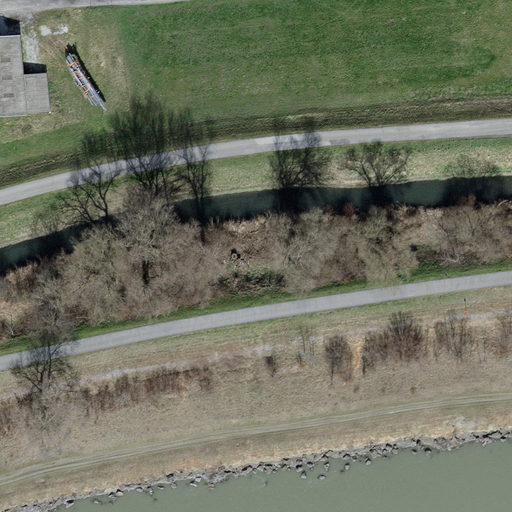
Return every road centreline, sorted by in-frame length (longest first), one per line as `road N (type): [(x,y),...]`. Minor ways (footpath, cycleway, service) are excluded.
road 1 (unclassified): [(511,278),(122,336),(0,364)]
road 2 (track): [(0,197),(216,151),(511,126)]
